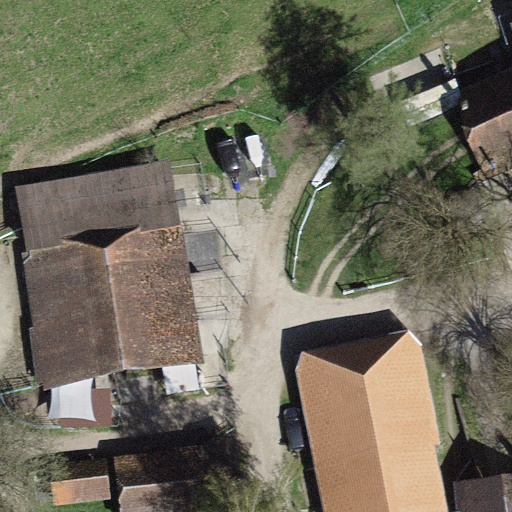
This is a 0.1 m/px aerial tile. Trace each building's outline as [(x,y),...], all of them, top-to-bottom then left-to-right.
[(511,155),(511,92),(470,107),(461,86),(432,99),(439,116),(465,105),(485,166),(511,155)] [(50,383),(194,359),(163,167),(20,190),(50,383)] [(436,445),(419,361),(301,384),(318,469),(339,464),(348,511),(511,511),(511,484),(472,490),(474,511),(426,511),(414,449),(436,445)] [(122,464),(127,511),(198,511),(192,456),(122,464)] [(57,471),(61,502),(101,497),(98,467),(57,471)]
